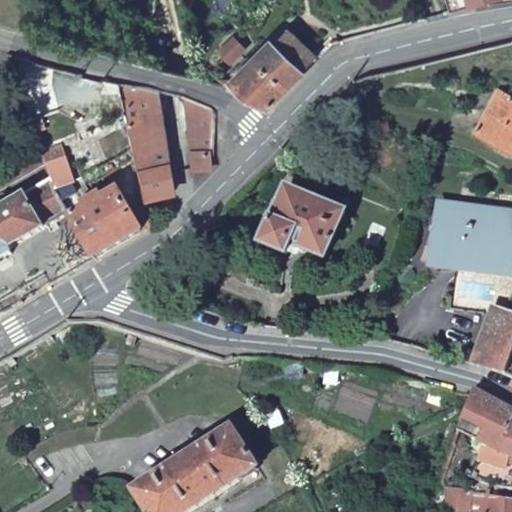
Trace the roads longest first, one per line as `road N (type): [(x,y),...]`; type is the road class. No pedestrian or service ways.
road 1 (unclassified): [(95,285),(117,308),(217,339),(375,355),(511,394)]
road 2 (residential): [(268,137),(211,95),(0,41)]
road 3 (residential): [(511,21),(345,62),(268,137)]
road 4 (residential): [(268,137),(166,239),(95,285)]
